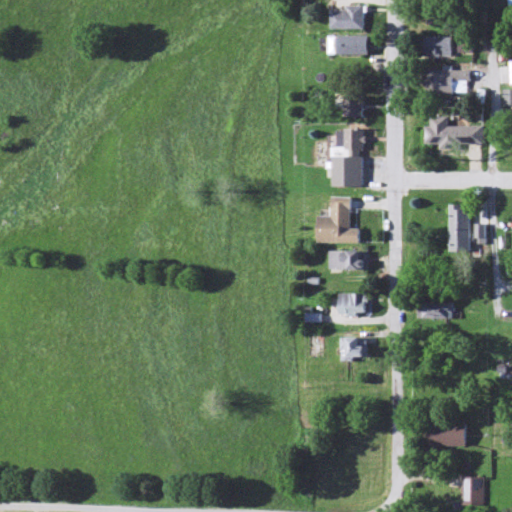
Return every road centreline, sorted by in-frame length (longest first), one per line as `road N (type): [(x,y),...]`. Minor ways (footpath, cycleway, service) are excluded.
road 1 (residential): [(386,511),(396,491),(398,0)]
road 2 (residential): [(0,510),(386,511)]
